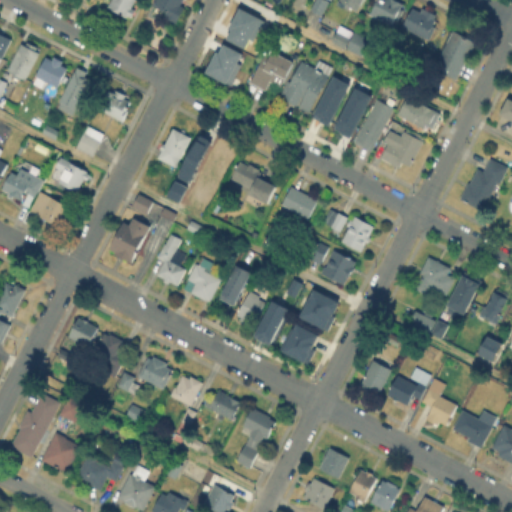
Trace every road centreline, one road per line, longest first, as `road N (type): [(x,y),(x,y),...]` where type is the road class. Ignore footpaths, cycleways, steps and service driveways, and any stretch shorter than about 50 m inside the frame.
road 1 (residential): [(511,503),(0,237)]
road 2 (residential): [(511,262),(13,0)]
road 3 (residential): [(260,511),(511,30)]
road 4 (residential): [(0,408),(212,0)]
